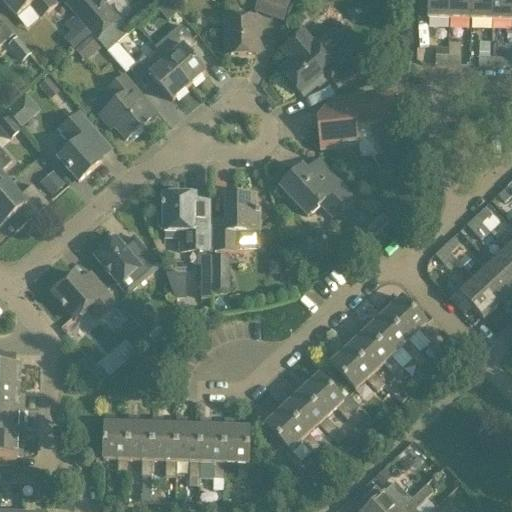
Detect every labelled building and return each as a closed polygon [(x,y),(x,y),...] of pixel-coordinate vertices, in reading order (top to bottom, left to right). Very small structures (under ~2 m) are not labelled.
[(0,0),(0,1),(16,21),(29,10),(40,22),(57,7),(50,0),(0,0)] [(70,0),(64,6),(75,18),(92,38),(106,55),(126,37),(116,26),(121,22),(106,6),(113,0),(70,0)] [(292,0),(257,0),(253,13),(283,24),(292,0)] [(427,0),(427,21),(449,22),(449,0),(427,0)] [(449,0),(449,22),(471,22),(471,0),(449,0)] [(471,0),(471,22),(492,23),(492,0),(471,0)] [(511,0),(492,0),(492,23),(511,23),(511,0)] [(257,21),(226,22),(227,57),(258,56),(257,21)] [(0,22),(0,49),(13,37),(0,22)] [(206,75),(187,53),(196,46),(180,28),(154,50),(159,55),(189,90),(206,75)] [(303,99),(326,79),(337,93),(365,70),(345,46),(327,61),(304,34),(282,53),(292,64),(281,73),(303,99)] [(17,41),(8,48),(22,65),(31,57),(17,41)] [(173,104),(189,90),(159,55),(150,64),(145,58),(129,72),(145,91),(154,82),(173,104)] [(434,68),(447,68),(448,58),(435,58),(434,68)] [(460,59),(448,58),(447,68),(460,69),(460,59)] [(478,69),(490,70),(491,60),(478,59),(478,69)] [(503,60),(491,60),(490,70),(504,70),(503,60)] [(107,92),(117,104),(100,119),(112,132),(115,129),(127,143),(145,127),(158,116),(124,76),(107,92)] [(318,118),(318,123),(321,153),(339,151),(339,145),(358,143),(356,127),(396,123),(392,94),(330,101),(318,118)] [(5,113),(21,131),(40,114),(25,96),(5,113)] [(57,134),(72,151),(59,162),(79,184),(101,165),(101,164),(113,153),(79,114),(57,134)] [(20,134),(8,119),(0,125),(0,130),(10,143),(20,134)] [(0,195),(10,187),(0,175),(0,174),(12,164),(0,151),(0,195)] [(319,161),(306,173),(303,170),(280,191),(307,220),(319,209),(332,222),(355,200),(319,161)] [(0,229),(0,230),(5,225),(14,236),(48,207),(32,188),(20,198),(10,187),(0,195),(0,229)] [(511,195),(506,189),(498,198),(505,205),(511,197),(511,195)] [(259,251),(259,234),(259,213),(255,213),(255,198),(225,198),(225,223),(211,223),(211,255),(237,255),(237,251),(259,251)] [(156,219),(156,228),(160,232),(163,232),(163,235),(178,234),(178,255),(197,255),(206,255),(206,256),(211,256),(211,255),(211,223),(211,203),(194,203),(194,199),(163,199),(163,215),(160,215),(156,219)] [(484,211),(475,219),(482,227),(491,218),(484,211)] [(364,236),(371,243),(380,234),(384,230),(388,226),(381,219),(364,236)] [(466,228),(473,236),(482,227),(475,219),(466,228)] [(466,241),(490,268),(511,289),(511,258),(507,253),(494,264),(470,238),(466,241)] [(144,250),(132,260),(116,240),(94,259),(127,298),(161,270),(144,250)] [(453,240),(444,248),(451,256),(460,248),(453,240)] [(441,265),(451,256),(444,248),(434,258),(441,265)] [(206,259),(200,259),(200,269),(200,302),(211,302),(211,294),(210,259),(206,259)] [(229,259),(210,259),(211,294),(229,294),(229,259)] [(511,289),(490,268),(475,282),(499,307),(511,294),(511,289)] [(171,294),(186,294),(186,275),(172,275),(171,294)] [(101,286),(91,295),(75,276),(51,296),(74,323),(87,311),(97,324),(115,309),(126,321),(129,318),(131,316),(120,302),(117,305),(101,286)] [(483,322),(499,307),(475,282),(459,297),(483,322)] [(384,318),(409,344),(419,335),(429,346),(437,338),(427,327),(402,301),(391,311),(386,305),(378,312),(384,318)] [(391,361),(401,351),(412,362),(419,355),(409,344),(384,318),(374,327),(369,322),(361,329),(366,334),(391,361)] [(174,346),(159,329),(147,340),(150,342),(162,356),(174,346)] [(374,377),(384,367),(394,378),(402,372),(391,361),(366,334),(356,343),(351,338),(344,345),(349,350),(374,377)] [(124,346),(98,367),(107,379),(133,357),(132,356),(124,346)] [(384,388),(374,377),(349,350),(339,360),(334,355),(326,362),(356,393),(367,384),(377,395),(384,388)] [(21,367),(0,366),(0,389),(20,390),(21,367)] [(326,421),(336,412),(346,423),(354,415),(320,379),(309,388),(304,383),(296,390),(301,395),(326,421)] [(0,389),(0,412),(19,413),(20,390),(0,389)] [(308,438),(319,428),(329,439),(337,432),(326,421),(301,395),(291,405),(286,399),(279,406),(284,412),(308,438)] [(0,412),(0,434),(18,435),(19,413),(0,412)] [(324,454),(308,438),(284,412),(273,421),(268,416),(261,423),(291,455),(301,445),(317,461),(324,454)] [(127,479),(128,463),(129,428),(114,427),(115,419),(105,419),(103,463),(117,463),(116,479),(127,479)] [(128,463),(141,464),(141,479),(151,480),(152,464),(153,428),(139,428),(139,420),(129,420),(129,428),(128,463)] [(152,464),(165,465),(165,480),(175,481),(176,465),(176,429),(163,429),(163,421),(153,421),(153,428),(152,464)] [(176,465),(190,466),(189,481),(199,481),(200,466),(200,430),(187,430),(187,422),(177,422),(176,429),(176,465)] [(200,466),(213,466),(213,482),(223,482),(224,467),(224,431),(211,430),(211,423),(201,423),(200,430),(200,466)] [(224,467),(237,467),(237,483),(248,483),(249,432),(235,431),(235,424),(224,423),(224,431),(224,467)] [(23,444),(18,444),(18,435),(0,434),(0,458),(22,459),(23,444)] [(8,487),(23,487),(23,477),(8,477),(8,487)] [(36,478),(23,477),(23,487),(35,487),(36,478)] [(398,511),(383,496),(376,488),(353,510),(354,511),(398,511)] [(400,511),(415,511),(432,496),(425,489),(420,494),(400,511)]
